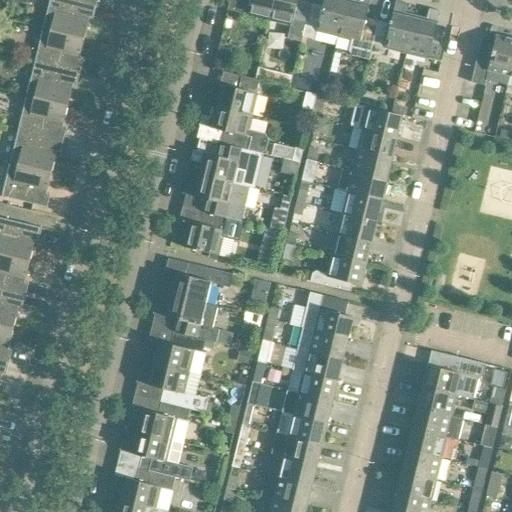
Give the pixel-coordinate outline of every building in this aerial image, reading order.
[(50,0),(43,28),(84,38),(89,18),(93,19),(96,6),(72,0),(50,0)] [(229,0),(227,10),(270,20),(274,0),(229,0)] [(274,0),(270,20),(291,25),(287,39),(301,42),(310,3),(297,0),(274,0)] [(310,3),(302,36),(303,37),(308,38),(315,40),(336,45),(338,37),(346,0),(323,0),(322,6),(310,3)] [(369,59),(370,53),(378,20),(366,17),(369,0),(358,0),(358,2),(347,0),(346,0),(338,37),(351,40),(348,50),(351,55),(369,59)] [(378,20),(370,53),(380,55),(384,53),(386,48),(406,53),(415,16),(404,14),(407,3),(396,1),(391,21),(390,21),(389,23),(378,20)] [(415,16),(406,53),(428,59),(440,11),(429,9),(427,19),(415,16)] [(35,62),(80,73),(83,60),(79,59),(84,38),(43,28),(35,62)] [(471,82),(484,85),(486,80),(507,85),(510,75),(511,65),(511,39),(496,36),(491,56),(478,53),(473,74),(471,82)] [(306,65),(321,71),(326,57),(310,52),(306,65)] [(334,53),(330,72),(336,73),(341,55),(334,53)] [(27,96),(68,106),(73,85),(77,86),(80,73),(35,62),(27,96)] [(292,74),(259,66),(256,78),(289,86),(292,74)] [(215,106),(252,115),(257,93),(256,93),(260,80),(242,76),(239,89),(210,81),(207,92),(218,94),(215,106)] [(303,108),(313,110),(317,95),(306,92),(303,108)] [(18,129),(63,140),(67,127),(63,126),(68,106),(27,96),(18,129)] [(350,126),(362,129),(397,137),(402,115),(392,113),(356,104),(350,126)] [(317,117),(325,119),(328,107),(320,105),(317,117)] [(392,113),(402,115),(406,116),(408,108),(394,105),(392,113)] [(222,131),(219,143),(260,153),(266,150),(269,139),(264,133),(248,129),(252,115),(215,106),(212,117),(202,114),(199,125),(222,131)] [(322,131),(325,119),(317,117),(314,129),(322,131)] [(10,163),(51,173),(57,152),(60,152),(63,140),(18,129),(10,163)] [(397,137),(362,129),(357,150),(392,158),(397,137)] [(193,150),(191,160),(201,163),(198,174),(235,183),(249,187),(254,188),(262,154),(260,153),(219,143),(216,155),(196,150),(193,150)] [(300,163),(303,149),(295,147),(292,161),(300,163)] [(307,159),(315,161),(318,149),(310,147),(307,159)] [(392,158),(357,150),(352,171),(387,179),(392,158)] [(312,173),(315,161),(307,159),(304,171),(312,173)] [(51,173),(10,163),(2,196),(47,207),(50,194),(46,193),(51,173)] [(387,179),(352,171),(343,168),(338,189),(347,192),(381,200),(387,179)] [(182,193),(205,199),(202,211),(241,221),(249,187),(235,183),(198,174),(196,186),(185,183),(182,193)] [(300,190),(297,201),(305,203),(308,191),(300,190)] [(381,200),(347,192),(342,213),(376,221),(381,200)] [(288,211),(292,197),(284,195),(280,209),(288,211)] [(305,203),(297,201),(294,213),(302,215),(305,203)] [(176,218),(174,229),(184,231),(181,246),(210,253),(218,255),(222,239),(236,242),(241,221),(202,211),(199,224),(179,219),(176,218)] [(376,221),(342,213),(337,234),(371,242),(376,221)] [(39,241),(42,228),(0,217),(0,252),(30,260),(35,240),(39,241)] [(264,228),(262,236),(276,239),(278,231),(264,228)] [(286,244),(294,246),(297,234),(289,232),(286,244)] [(371,242),(337,234),(332,255),(366,263),(371,242)] [(291,257),(294,246),(286,244),(283,255),(291,257)] [(25,282),(30,260),(0,252),(0,288),(26,295),(28,283),(25,282)] [(361,285),(366,263),(332,255),(328,273),(314,270),(311,272),(308,281),(349,291),(351,283),(361,285)] [(169,294),(206,303),(211,282),(230,287),(233,274),(187,263),(184,275),(164,270),(161,280),(172,283),(169,294)] [(0,288),(0,324),(13,327),(18,307),(22,308),(26,295),(0,288)] [(303,328),(341,337),(348,339),(348,337),(353,317),(345,315),(348,301),(311,292),(303,328)] [(156,303),(153,314),(176,319),(173,332),(197,337),(206,339),(216,341),(219,329),(212,327),(217,306),(206,303),(169,294),(166,305),(156,303)] [(271,307),(268,319),(276,321),(279,309),(271,307)] [(268,319),(263,340),(271,342),(276,321),(268,319)] [(11,337),(13,327),(0,324),(0,359),(9,362),(12,349),(8,349),(11,337)] [(297,349),(342,360),(348,339),(341,337),(303,328),(300,337),(297,349)] [(170,344),(147,338),(144,349),(155,351),(152,363),(189,372),(201,375),(206,353),(202,352),(206,339),(197,337),(173,332),(172,337),(170,344)] [(263,340),(258,361),(266,363),(271,342),(263,340)] [(249,365),(252,351),(242,349),(238,362),(249,365)] [(292,370),(303,372),(337,381),(342,360),(297,349),(292,370)] [(428,365),(423,387),(457,395),(473,399),(478,378),(483,376),(486,364),(439,352),(436,367),(428,365)] [(6,375),(9,362),(0,359),(0,382),(2,374),(6,375)] [(258,361),(253,378),(261,380),(266,363),(258,361)] [(139,371),(136,382),(139,383),(164,389),(161,401),(204,412),(208,398),(196,395),(184,392),(189,372),(152,363),(149,374),(139,371)] [(498,367),(496,375),(509,378),(511,370),(498,367)] [(303,372),(298,393),(332,402),(337,381),(303,372)] [(252,382),(247,403),(255,405),(260,384),(252,382)] [(423,387),(417,408),(452,416),(457,395),(423,387)] [(286,390),(281,411),(327,423),(332,402),(298,393),(286,390)] [(259,394),(256,405),(267,407),(268,400),(265,396),(259,394)] [(497,427),(502,406),(475,400),(472,410),(488,414),(489,409),(492,410),(488,425),(497,427)] [(138,420),(135,431),(172,440),(183,443),(189,422),(187,422),(190,409),(204,412),(161,401),(158,413),(130,407),(128,417),(138,420)] [(247,403),(242,424),(250,426),(255,405),(247,403)] [(229,418),(237,420),(240,406),(233,404),(229,418)] [(417,408),(412,429),(446,437),(458,440),(463,419),(452,416),(417,408)] [(281,411),(276,432),(322,443),(327,423),(281,411)] [(237,420),(229,418),(226,431),(234,433),(237,420)] [(242,424),(237,445),(245,447),(250,426),(242,424)] [(492,448),(497,427),(488,425),(483,446),(492,448)] [(412,429),(407,450),(441,458),(446,437),(412,429)] [(141,455),(138,468),(175,477),(189,480),(192,467),(178,464),(183,443),(172,440),(135,431),(133,442),(122,440),(120,450),(141,455)] [(271,453),(282,456),(317,464),(322,443),(288,435),(276,432),(271,453)] [(511,439),(501,436),(499,448),(510,451),(511,443),(511,439)] [(242,459),(245,447),(237,445),(232,466),(240,468),(242,459)] [(441,458),(407,450),(402,471),(436,479),(441,458)] [(481,455),(478,467),(487,469),(490,457),(481,455)] [(282,456),(277,477),(312,485),(317,464),(282,456)] [(478,467),(473,488),(482,490),(487,469),(478,467)] [(121,488),(119,499),(156,508),(161,487),(172,490),(175,477),(138,468),(135,480),(114,475),(111,486),(121,488)] [(402,471),(397,492),(431,500),(436,479),(402,471)] [(502,474),(492,472),(487,495),(496,497),(502,474)] [(227,487),(235,489),(238,477),(230,475),(227,487)] [(262,496),(272,498),(307,506),(312,485),(277,477),(267,475),(262,496)] [(235,489),(227,487),(224,499),(232,501),(235,489)] [(397,492),(391,511),(428,511),(431,500),(397,492)] [(470,497),(467,509),(476,511),(479,499),(470,497)] [(272,498),(268,511),(305,511),(307,506),(272,498)] [(168,511),(169,511),(156,508),(119,499),(116,511),(105,508),(104,511),(168,511)]
